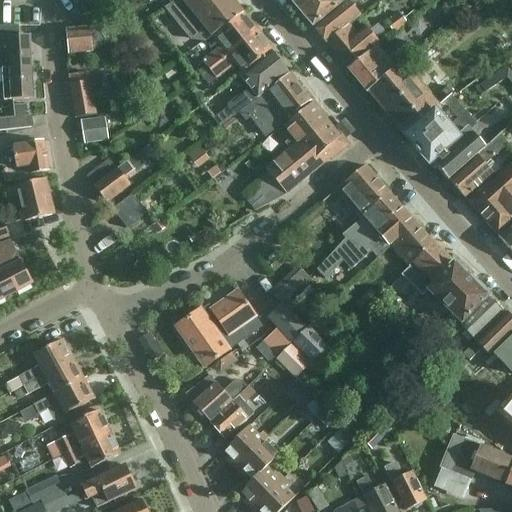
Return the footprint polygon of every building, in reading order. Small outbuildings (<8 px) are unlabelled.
[(110,0),(83,0),(91,12),(110,0)] [(243,13),(231,0),(178,0),(164,8),(189,38),(202,40),(209,34),(211,36),(243,13)] [(295,0),(292,3),(313,28),(342,5),(347,1),(346,0),(295,0)] [(313,28),(326,44),(349,26),(360,17),(352,7),(358,2),(361,7),(369,0),(348,0),(347,1),(342,5),(313,28)] [(394,34),(407,24),(399,14),(386,24),(394,34)] [(209,71),(257,32),(243,15),(214,38),(221,46),(202,62),(209,71)] [(90,52),(111,39),(100,21),(88,29),(66,31),(68,55),(90,52)] [(349,26),(326,44),(348,71),(377,47),(380,45),(366,28),(357,35),(349,26)] [(0,70),(31,68),(29,37),(18,38),(17,27),(0,28),(0,70)] [(238,74),(239,75),(269,52),(271,50),(257,32),(209,71),(215,79),(234,63),(241,72),(238,74)] [(348,71),(367,92),(402,64),(416,51),(409,43),(388,61),(377,47),(348,71)] [(235,98),(226,105),(226,108),(233,117),(237,114),(238,113),(287,74),(269,52),(239,75),(249,88),(237,98),(235,98)] [(367,92),(402,136),(434,109),(435,110),(450,98),(453,95),(447,88),(432,100),(402,64),(367,92)] [(511,72),(507,67),(500,72),(506,78),(511,85),(511,72)] [(31,68),(0,70),(0,83),(2,84),(3,101),(33,99),(31,68)] [(87,72),(67,75),(69,85),(89,82),(87,72)] [(500,72),(488,80),(493,87),(506,78),(500,72)] [(287,74),(238,113),(244,121),(250,117),(265,136),(278,126),(310,100),(288,73),(287,74)] [(484,93),(493,87),(488,80),(479,86),(484,93)] [(74,119),(95,115),(93,100),(90,82),(89,82),(69,85),(74,119)] [(447,182),(448,180),(483,150),(472,137),(478,130),(450,98),(435,110),(434,109),(402,136),(429,166),(432,164),(447,182)] [(255,211),(285,195),(346,145),(312,103),(282,127),(295,143),(238,191),(255,211)] [(0,131),(32,128),(31,115),(25,116),(24,105),(11,106),(13,118),(0,119),(0,131)] [(83,144),(107,140),(104,118),(80,122),(83,144)] [(483,150),(448,180),(464,200),(493,174),(485,164),(506,146),(498,137),(483,150)] [(30,174),(48,171),(43,141),(25,144),(25,146),(13,148),(16,168),(29,166),(30,174)] [(134,155),(127,160),(135,170),(142,166),(145,163),(137,153),(134,155)] [(108,160),(85,177),(92,187),(115,169),(108,160)] [(115,169),(92,187),(105,204),(130,186),(123,178),(132,171),(125,162),(115,169)] [(497,236),(511,223),(511,165),(489,187),(487,184),(466,202),(497,236)] [(360,219),(389,194),(364,166),(335,191),(360,219)] [(25,222),(53,215),(45,181),(4,191),(6,199),(19,196),(25,222)] [(344,239),(315,270),(324,279),(341,261),(351,271),(372,253),(376,258),(388,246),(415,223),(389,194),(360,219),(341,235),(344,239)] [(130,195),(112,209),(127,229),(145,215),(130,195)] [(159,219),(151,224),(158,233),(165,228),(159,219)] [(388,246),(376,258),(382,264),(395,253),(404,262),(377,288),(381,293),(408,268),(433,243),(415,223),(388,246)] [(511,223),(497,236),(511,254),(511,223)] [(0,245),(0,301),(32,284),(10,242),(0,245)] [(441,305),(468,276),(433,243),(408,268),(428,288),(427,290),(441,305)] [(282,301),(308,277),(300,269),(272,296),(279,304),(282,301)] [(504,310),(468,276),(441,305),(461,324),(459,327),(472,340),(504,310)] [(359,303),(375,292),(369,283),(352,294),(359,303)] [(242,340),(261,327),(254,318),(255,317),(237,292),(203,315),(200,310),(175,327),(203,368),(228,351),(227,350),(236,345),(241,352),(247,348),(242,340)] [(290,343),(307,327),(282,301),(279,304),(265,317),(276,329),(290,343)] [(475,341),(462,353),(469,361),(483,349),(491,357),(493,355),(511,336),(511,319),(506,313),(475,341)] [(307,327),(290,343),(311,364),(327,348),(307,327)] [(276,329),(262,343),(276,356),(290,343),(276,329)] [(148,334),(138,340),(151,361),(161,355),(148,334)] [(511,336),(493,355),(511,374),(511,336)] [(24,387),(73,361),(63,341),(34,356),(40,368),(19,379),(24,387)] [(289,344),(275,359),(285,368),(299,354),(289,344)] [(475,409),(507,373),(488,356),(456,393),(475,409)] [(49,384),(55,396),(84,381),(73,361),(24,387),(28,395),(49,384)] [(209,422),(239,394),(246,388),(240,380),(234,380),(221,391),(208,376),(185,394),(193,404),(192,404),(209,422)] [(302,395),(309,388),(299,377),(292,383),(302,395)] [(9,384),(13,392),(24,387),(19,379),(9,384)] [(94,399),(84,381),(55,396),(34,406),(39,415),(48,409),(54,420),(65,415),(94,399)] [(17,401),(28,395),(24,387),(13,392),(17,401)] [(246,388),(239,394),(209,422),(225,440),(247,420),(246,419),(252,414),(243,404),(254,394),(248,387),(246,388)] [(511,395),(496,414),(511,427),(511,395)] [(410,397),(394,413),(401,421),(418,405),(410,397)] [(311,401),(305,406),(315,417),(321,411),(311,401)] [(75,435),(69,437),(75,451),(81,448),(109,434),(99,411),(70,425),(75,435)] [(321,411),(315,417),(325,428),(331,422),(321,411)] [(371,451),(390,431),(382,423),(362,441),(371,451)] [(234,469),(267,438),(262,433),(258,437),(248,426),(223,451),(230,458),(226,461),(234,469)] [(343,448),(349,443),(339,431),(333,437),(343,448)] [(109,434),(81,448),(76,451),(64,457),(70,469),(81,463),(79,459),(85,457),(90,469),(120,456),(109,434)] [(511,487),(511,459),(454,434),(440,468),(469,481),(473,471),(511,487)] [(57,443),(48,448),(54,461),(64,457),(75,451),(69,437),(57,443)] [(265,467),(266,468),(278,456),(268,446),(272,443),(267,438),(234,469),(243,478),(247,474),(252,480),(265,467)] [(10,454),(14,464),(37,456),(34,446),(10,454)] [(348,457),(340,462),(346,473),(354,469),(348,457)] [(340,462),(332,469),(338,480),(347,475),(346,473),(340,462)] [(393,463),(384,468),(405,510),(412,507),(415,508),(421,505),(422,502),(426,500),(424,498),(411,472),(400,477),(393,463)] [(84,501),(102,493),(107,503),(135,490),(125,466),(78,488),(84,501)] [(250,511),(283,479),(278,474),(275,478),(266,468),(265,467),(252,480),(239,492),(246,499),(242,503),(250,511)] [(370,511),(396,511),(384,486),(372,492),(364,478),(356,483),(370,511)] [(56,479),(26,493),(26,495),(32,504),(41,500),(61,490),(56,479)] [(288,484),(283,479),(250,511),(278,511),(293,497),(284,488),(288,484)] [(315,489),(306,495),(312,504),(321,498),(315,489)] [(61,490),(41,500),(46,511),(55,511),(69,505),(69,507),(80,501),(76,494),(65,499),(61,490)] [(26,495),(20,498),(25,508),(32,504),(26,495)] [(366,511),(359,498),(333,511),(366,511)] [(146,511),(141,501),(117,511),(146,511)]
